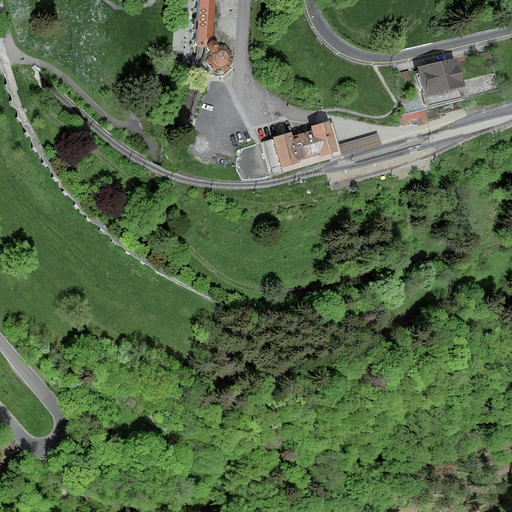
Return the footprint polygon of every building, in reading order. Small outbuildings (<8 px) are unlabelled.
[(212,72),(214,72),(216,71),(219,70),(220,69),(222,68),(229,68),(232,0),(189,0),(186,47),(193,48),(199,49),(199,53),(198,55),(198,57),(198,60),(198,61),(198,63),(199,65),(200,66),(202,69),(203,70),(205,71),(207,72),(210,72),(212,72)] [(456,58),(420,68),(427,95),(463,86),(456,58)] [(424,111),(403,116),(405,125),(410,124),(418,122),(418,125),(427,123),(424,111)] [(330,122),(312,127),(314,131),(292,137),(291,133),(274,138),(282,167),(299,162),(298,160),(320,154),(320,155),(338,151),(330,122)] [(376,134),(339,145),(342,155),(343,155),(379,144),(376,134)]
